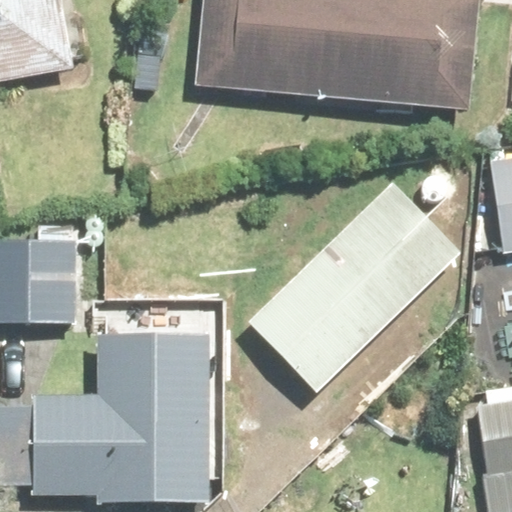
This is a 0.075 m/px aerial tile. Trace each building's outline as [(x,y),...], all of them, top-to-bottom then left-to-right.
[(3,0),(0,0),(0,128),(20,126),(3,0)] [(415,21),(231,0),(143,0),(127,145),(397,177),(415,21)] [(511,411),(511,215),(430,218),(433,314),(502,312),(507,412),(511,411)] [(18,280),(0,279),(0,386),(16,387),(18,280)] [(159,511),(160,379),(43,379),(43,440),(0,439),(0,511),(159,511)] [(511,511),(511,437),(410,443),(413,511),(511,511)]
